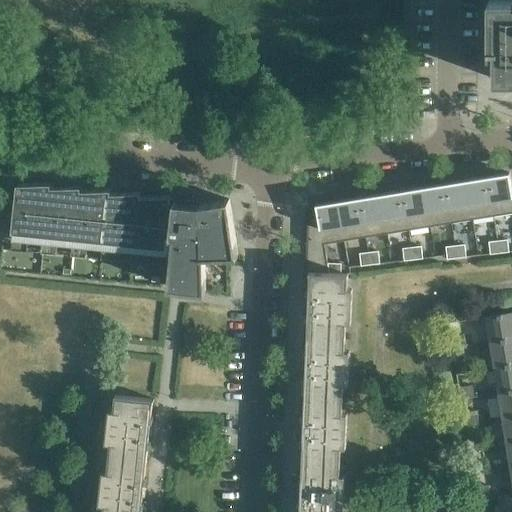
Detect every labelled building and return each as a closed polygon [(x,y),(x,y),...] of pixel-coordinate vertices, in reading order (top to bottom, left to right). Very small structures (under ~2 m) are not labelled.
[(511,0),(489,0),(489,48),(495,48),(495,79),(511,78),(511,0)] [(511,212),(511,187),(509,172),(487,176),(494,216),(511,212)] [(494,216),(487,176),(466,179),(473,219),(494,216)] [(473,219),(466,179),(445,183),(451,223),(473,219)] [(52,182),(18,183),(13,229),(6,228),(4,246),(163,262),(164,252),(173,253),(169,286),(178,287),(177,290),(206,292),(204,255),(210,254),(210,257),(238,256),(236,242),(229,199),(201,203),(201,201),(171,198),(171,194),(141,195),(141,191),(111,192),(111,188),(81,189),(82,185),(51,186),(52,182)] [(451,223),(445,183),(423,186),(430,226),(451,223)] [(430,226),(423,186),(402,190),(409,230),(430,226)] [(409,230),(402,190),(381,193),(388,233),(409,230)] [(388,233),(381,193),(360,197),(366,237),(388,233)] [(366,237),(360,197),(338,200),(345,240),(366,237)] [(345,240),(338,200),(316,204),(318,220),(307,221),(306,272),(310,272),(310,271),(341,272),(341,263),(327,263),(324,244),(345,240)] [(509,252),(508,239),(498,240),(500,253),(509,252)] [(500,253),(498,240),(488,241),(490,254),(500,253)] [(466,257),(465,244),(455,245),(457,258),(466,257)] [(423,258),(421,245),(412,247),(413,259),(423,258)] [(457,258),(455,245),(446,246),(447,259),(457,258)] [(413,259),(412,247),(402,248),(404,260),(413,259)] [(380,263),(378,250),(369,252),(370,265),(380,263)] [(370,265),(369,252),(359,253),(361,266),(370,265)] [(310,271),(310,272),(308,334),(346,336),(348,273),(347,273),(341,272),(310,271)] [(511,311),(486,317),(490,342),(511,338),(511,311)] [(308,334),(305,396),(343,398),(346,336),(308,334)] [(464,334),(450,336),(452,347),(466,345),(464,334)] [(511,338),(490,342),(494,367),(511,364),(511,338)] [(469,359),(454,361),(456,373),(470,371),(469,359)] [(511,364),(494,367),(498,392),(511,390),(511,364)] [(472,384),(458,387),(461,398),(474,396),(472,384)] [(511,390),(498,392),(502,418),(511,416),(511,390)] [(116,394),(109,457),(148,461),(154,398),(139,396),(116,394)] [(305,396),(303,459),(341,461),(343,398),(305,396)] [(477,410),(463,412),(465,423),(478,421),(477,410)] [(511,416),(502,418),(506,443),(511,442),(511,416)] [(480,435),(467,437),(469,449),(482,447),(480,435)] [(109,457),(103,511),(142,511),(148,461),(109,457)] [(303,459),(300,511),(339,511),(341,461),(303,459)] [(484,460),(471,463),(473,474),(486,471),(484,460)] [(488,484),(475,487),(476,499),(484,498),(491,497),(488,484)] [(511,511),(511,493),(496,495),(498,511),(511,511)] [(484,498),(476,499),(473,499),(473,511),(480,511),(485,511),(484,498)] [(459,511),(459,500),(447,502),(448,511),(459,511)] [(433,511),(433,503),(422,504),(422,511),(433,511)]
